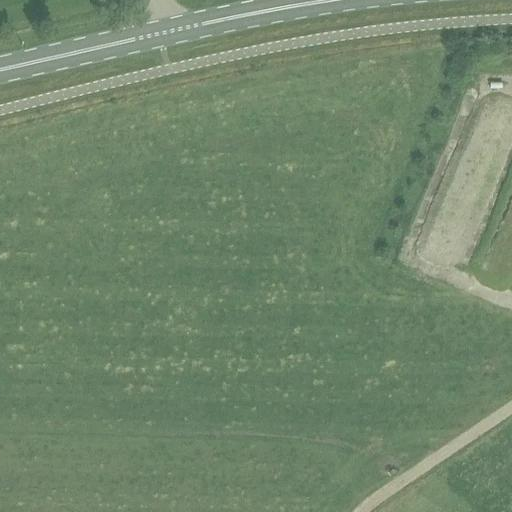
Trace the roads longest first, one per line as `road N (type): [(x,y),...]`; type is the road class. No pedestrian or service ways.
road 1 (primary): [(331,0),(0,69)]
road 2 (track): [(511,404),(352,511)]
